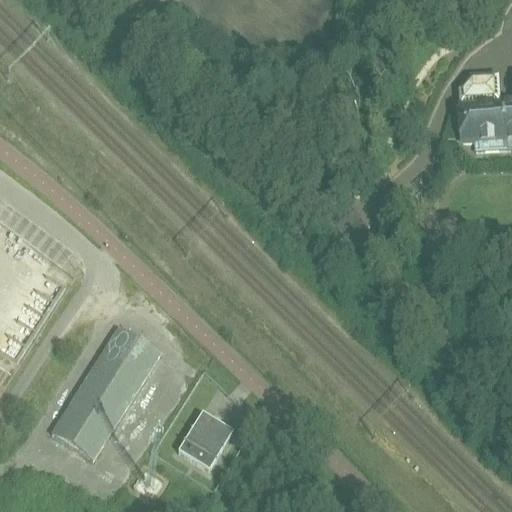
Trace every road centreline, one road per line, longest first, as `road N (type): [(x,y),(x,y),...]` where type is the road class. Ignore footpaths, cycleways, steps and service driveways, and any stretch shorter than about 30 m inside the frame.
road 1 (unclassified): [(0,421),(102,258)]
road 2 (unclassified): [(102,258),(0,184)]
